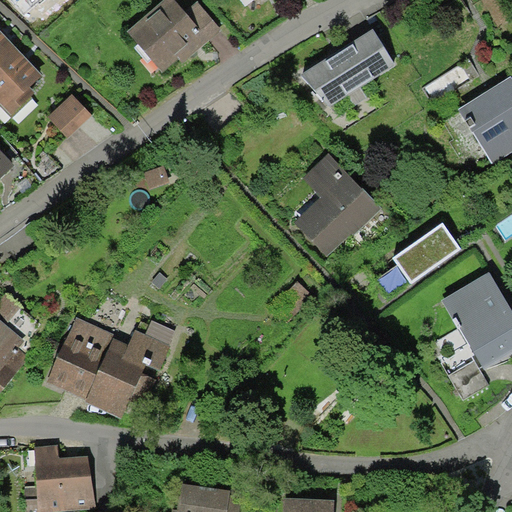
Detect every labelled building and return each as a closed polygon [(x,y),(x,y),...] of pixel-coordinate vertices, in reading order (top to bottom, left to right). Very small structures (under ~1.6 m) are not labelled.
[(171,0),(164,0),(121,35),(156,78),(214,30),(194,6),(183,15),(171,0)] [(42,75),(0,30),(0,102),(11,115),(35,93),(29,87),(42,75)] [(393,62),(371,30),(301,77),(323,109),(393,62)] [(511,85),(509,81),(458,113),(491,165),(511,152),(511,85)] [(70,94),(47,116),(67,137),(90,115),(70,94)] [(0,178),(14,165),(0,150),(0,178)] [(292,225),(324,260),(380,208),(329,154),(300,180),(319,200),(292,225)] [(163,166),(145,172),(150,188),(168,182),(163,166)] [(438,229),(387,262),(392,268),(374,280),(384,295),(453,250),(438,229)] [(511,349),(511,319),(487,278),(442,304),(481,368),(511,349)] [(296,281),(274,307),(287,319),(310,292),(296,281)] [(0,392),(33,355),(2,328),(19,309),(4,295),(0,299),(0,392)] [(73,320),(45,381),(87,400),(112,342),(112,339),(73,320)] [(127,348),(112,342),(87,400),(84,406),(120,422),(143,367),(160,374),(172,347),(135,331),(127,348)] [(62,444),(35,446),(39,511),(46,511),(96,508),(92,451),(62,453),(62,444)] [(231,484),(188,477),(182,511),(241,511),(244,497),(229,494),(231,484)] [(337,511),(339,495),(289,491),(287,511),(337,511)]
